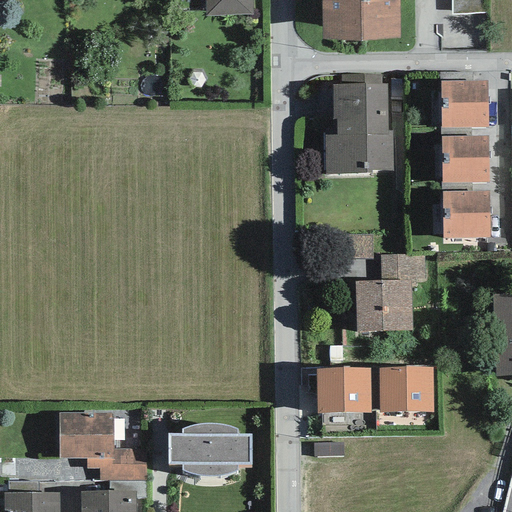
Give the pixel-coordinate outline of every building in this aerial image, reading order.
[(205,0),(206,15),(253,15),(252,0),(205,0)] [(399,0),(322,0),(322,41),(399,40),(399,0)] [(489,0),(451,0),(452,15),(490,12),(489,0)] [(388,131),(387,84),(381,84),(381,75),(341,75),(341,85),(332,85),(333,135),(325,135),(325,174),(371,173),(371,170),(393,170),(392,131),(388,131)] [(487,80),(441,81),(441,128),(488,127),(487,80)] [(488,182),(488,137),(441,137),(441,182),(488,182)] [(489,191),(443,191),(443,239),(490,238),(489,191)] [(424,281),(423,256),(423,253),(379,255),(380,280),(353,281),(355,333),(412,331),(411,286),(416,286),(415,282),(424,281)] [(511,292),(492,293),(495,377),(511,375),(511,292)] [(378,367),(379,413),(433,412),(433,367),(378,367)] [(369,368),(317,369),(317,413),(370,413),(369,368)] [(113,413),(59,413),(59,458),(87,458),(87,468),(100,468),(100,480),(144,480),(144,449),(113,449),(113,413)] [(181,434),(168,434),(168,466),(181,465),(182,471),(187,473),(192,475),(199,476),(209,476),(221,477),(228,475),(235,472),(238,471),(238,465),(250,465),(251,434),(237,434),(237,430),(234,428),(228,426),(219,424),(208,424),(201,424),(194,425),(187,427),(182,429),(181,434)] [(343,455),(343,443),(314,444),(315,456),(343,455)] [(135,511),(136,492),(80,492),(80,511),(135,511)] [(59,511),(59,494),(4,493),(3,511),(59,511)]
